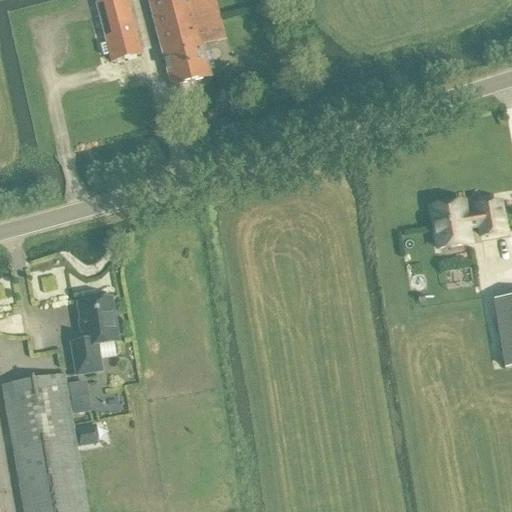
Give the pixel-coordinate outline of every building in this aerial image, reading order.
[(94,0),(103,32),(134,24),(128,0),(94,0)] [(198,30),(221,24),(214,0),(149,0),(172,88),(211,78),(203,47),(218,43),(215,31),(199,35),(198,30)] [(112,64),(143,56),(134,24),(103,32),(112,64)] [(432,209),(438,251),(470,245),(467,229),(479,228),(481,237),(505,233),(500,204),(476,208),(477,216),(465,218),(463,204),(432,209)] [(79,305),(86,342),(72,344),(77,376),(93,373),(102,371),(97,346),(118,342),(111,299),(79,305)] [(505,369),(511,368),(511,299),(494,302),(505,369)] [(24,511),(91,511),(77,415),(93,412),(88,380),(69,383),(68,374),(5,383),(24,511)]
